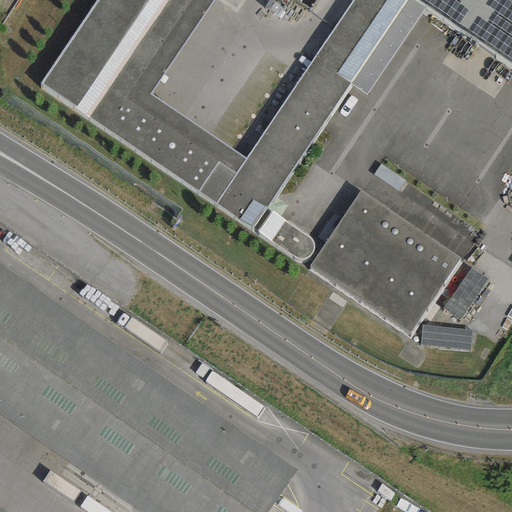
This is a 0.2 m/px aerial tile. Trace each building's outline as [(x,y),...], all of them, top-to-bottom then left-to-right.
[(96,0),(39,84),(251,227),(264,207),(405,0),(416,0),(511,64),(511,0),(352,0),(245,159),(150,94),(213,0),(96,0)] [(458,260),(360,193),(308,269),(406,336),(458,260)] [(308,237),(264,207),(251,227),(293,257),(298,260),(303,259),(309,256),(312,252),(313,248),(313,244),(311,241),(308,237)] [(470,270),(451,312),(468,320),(487,278),(470,270)] [(264,511),(290,476),(0,273),(0,423),(127,511),(264,511)]
